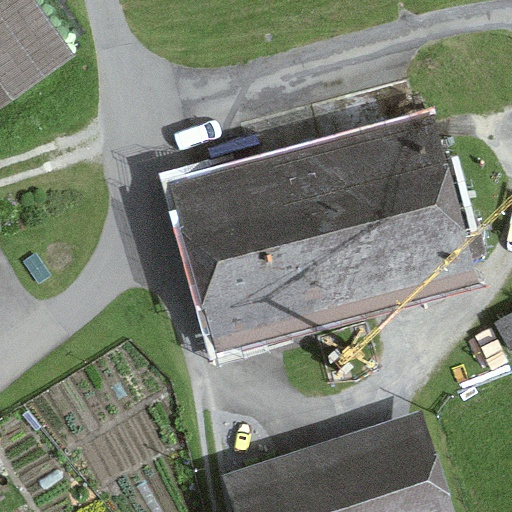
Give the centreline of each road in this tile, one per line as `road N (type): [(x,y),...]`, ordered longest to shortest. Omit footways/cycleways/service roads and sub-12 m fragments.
road 1 (track): [(511,25),(439,34),(129,112)]
road 2 (track): [(203,373),(290,413),(364,406),(492,296),(511,254)]
road 3 (track): [(129,112),(134,186),(111,268),(83,303),(0,366)]
road 4 (track): [(118,250),(183,304),(199,345),(226,511)]
